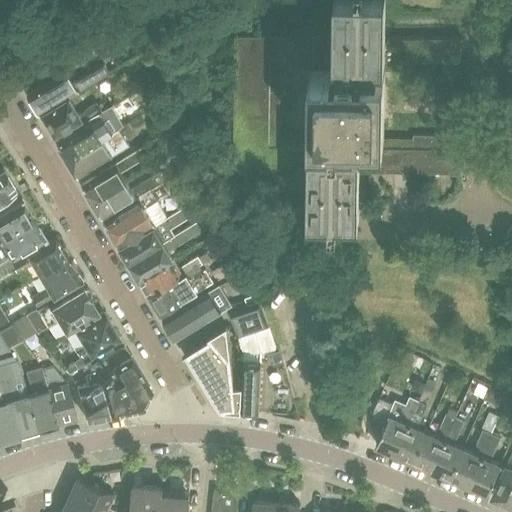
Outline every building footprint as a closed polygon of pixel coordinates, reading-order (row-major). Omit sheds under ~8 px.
[(379,67),(412,68),(413,58),(459,59),(459,35),(381,34),(381,0),(336,0),(337,35),(233,33),(232,167),(311,169),(311,215),(354,215),(355,169),(409,169),(458,170),(458,167),(463,167),(463,133),(412,132),(412,136),(378,135),(379,67)] [(101,51),(93,37),(66,53),(74,66),(101,51)] [(28,92),(40,111),(67,95),(108,70),(104,63),(76,80),(78,82),(74,84),(65,70),(28,92)] [(188,111),(176,92),(161,102),(174,121),(188,111)] [(67,95),(40,111),(47,124),(50,122),(56,132),(81,117),(67,95)] [(85,107),(90,115),(100,109),(96,101),(85,107)] [(109,103),(100,109),(90,115),(88,116),(91,120),(57,141),(67,157),(118,126),(122,124),(109,103)] [(185,117),(172,125),(182,142),(195,134),(185,117)] [(118,126),(67,157),(78,174),(128,143),(118,126)] [(199,136),(184,143),(189,155),(204,148),(199,136)] [(145,145),(134,151),(82,183),(92,199),(125,179),(120,170),(150,153),(145,145)] [(3,165),(0,166),(0,197),(15,189),(10,181),(11,181),(3,165)] [(102,216),(135,196),(154,185),(162,180),(165,178),(160,170),(131,187),(125,179),(92,199),(102,216)] [(162,180),(154,185),(135,196),(137,199),(104,219),(119,244),(155,222),(147,209),(163,200),(162,197),(170,193),(162,180)] [(0,234),(32,216),(20,196),(0,207),(0,234)] [(119,244),(129,260),(162,240),(158,232),(177,221),(194,210),(189,202),(155,222),(119,244)] [(32,216),(0,234),(0,251),(6,248),(10,254),(43,235),(32,216)] [(162,240),(129,260),(139,277),(173,256),(168,248),(198,230),(193,222),(162,240)] [(31,260),(39,273),(69,255),(67,253),(68,251),(64,244),(62,244),(56,234),(11,261),(9,258),(0,262),(0,274),(14,266),(16,269),(31,260)] [(228,258),(233,268),(248,261),(238,242),(227,247),(231,256),(228,258)] [(69,255),(39,273),(46,285),(31,294),(36,303),(82,276),(74,264),(75,262),(72,258),(70,258),(69,255)] [(139,277),(149,293),(171,279),(185,271),(201,261),(198,255),(179,266),(173,256),(139,277)] [(185,271),(171,279),(149,293),(161,313),(184,299),(196,291),(213,281),(205,268),(189,277),(185,271)] [(64,332),(73,327),(98,312),(89,297),(91,296),(91,294),(91,291),(90,290),(89,288),(87,287),(86,287),(83,287),(83,286),(49,306),(47,301),(26,314),(36,330),(36,331),(57,319),(64,332)] [(164,318),(167,324),(176,338),(220,312),(207,291),(164,318)] [(247,305),(259,301),(254,293),(244,296),(247,305)] [(237,337),(255,331),(255,330),(267,326),(259,302),(229,312),(237,337)] [(120,339),(103,309),(98,312),(73,327),(84,345),(75,350),(80,356),(62,367),(69,372),(81,365),(89,360),(121,341),(120,339)] [(0,326),(9,321),(4,313),(0,315),(0,326)] [(26,314),(12,322),(21,337),(22,338),(36,330),(26,314)] [(0,328),(0,333),(7,345),(21,337),(12,322),(10,323),(0,328)] [(184,352),(198,375),(219,409),(236,407),(237,404),(240,403),(241,411),(242,384),(238,385),(238,386),(234,387),(227,324),(207,336),(209,338),(205,340),(184,352)] [(0,356),(10,353),(7,345),(0,333),(0,356)] [(97,373),(108,412),(142,406),(142,404),(141,404),(140,401),(145,390),(148,389),(149,389),(150,388),(123,342),(121,341),(89,360),(97,373)] [(244,360),(241,411),(259,412),(261,361),(261,351),(244,351),(244,360)] [(85,416),(108,412),(97,373),(89,360),(81,365),(84,374),(87,383),(76,386),(79,397),(85,416)] [(56,423),(41,368),(40,365),(25,370),(31,392),(26,393),(37,429),(56,423)] [(77,417),(72,398),(67,382),(53,365),(41,368),(56,423),(77,417)] [(20,395),(13,375),(12,371),(2,374),(9,398),(19,434),(37,429),(26,393),(20,395)] [(395,451),(413,459),(426,430),(416,426),(436,381),(428,377),(424,385),(418,399),(395,451)] [(0,435),(1,439),(19,434),(9,398),(5,399),(0,382),(0,435)] [(380,395),(374,407),(372,413),(374,428),(381,431),(376,443),(395,451),(418,399),(410,395),(407,403),(395,397),(393,401),(380,395)] [(413,459),(432,468),(454,416),(447,413),(437,435),(426,430),(413,459)] [(450,476),(463,447),(453,442),(462,420),(454,416),(432,468),(450,476)] [(450,476),(468,484),(491,433),(483,429),(473,451),(463,447),(450,476)] [(499,436),(491,433),(468,484),(487,492),(500,463),(489,459),(499,436)] [(511,450),(493,495),(510,502),(511,503),(511,450)] [(68,497),(68,498),(98,511),(105,511),(114,493),(113,493),(112,494),(109,492),(110,491),(109,491),(108,492),(105,490),(106,489),(104,489),(104,490),(101,488),(101,487),(100,487),(100,488),(78,478),(74,487),(73,486),(72,488),(73,488),(71,492),(70,492),(70,493),(71,493),(69,498),(68,497)] [(159,511),(161,493),(161,486),(133,483),(130,511),(159,511)] [(214,487),(211,511),(236,511),(239,490),(214,487)] [(159,511),(187,511),(189,493),(187,493),(187,495),(161,493),(159,511)] [(0,511),(4,511),(12,495),(0,499),(0,511)] [(98,511),(68,498),(67,499),(68,499),(66,503),(65,503),(65,504),(66,504),(64,509),(63,508),(62,510),(63,510),(62,511),(98,511)] [(277,511),(278,502),(253,500),(252,511),(277,511)] [(299,511),(300,503),(278,502),(277,511),(299,511)]
